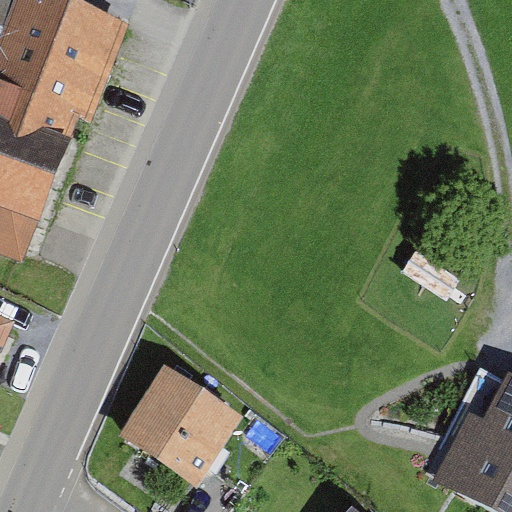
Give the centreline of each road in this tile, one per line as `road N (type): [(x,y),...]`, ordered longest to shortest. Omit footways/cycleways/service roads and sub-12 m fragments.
road 1 (tertiary): [(32,481),(242,0)]
road 2 (track): [(511,182),(487,67),(458,0)]
